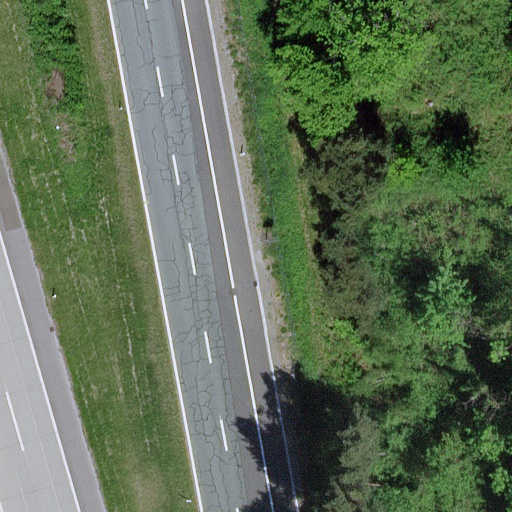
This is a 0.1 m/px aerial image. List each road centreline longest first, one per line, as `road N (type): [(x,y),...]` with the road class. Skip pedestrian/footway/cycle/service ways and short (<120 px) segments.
road 1 (motorway): [(225,511),(140,0)]
road 2 (motorway): [(35,511),(0,391)]
